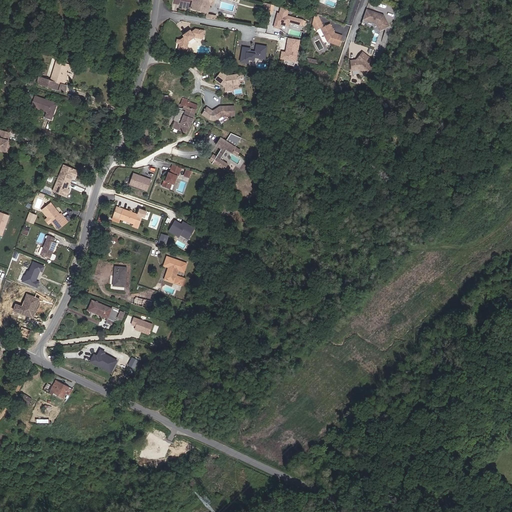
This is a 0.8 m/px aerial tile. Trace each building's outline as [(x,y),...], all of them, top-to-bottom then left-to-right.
[(215,0),(196,0),(196,1),(195,1),(192,10),(205,14),(208,0),(211,0),(215,1),(215,0)] [(211,6),(214,6),(215,1),(211,0),(208,0),(205,14),(209,15),(211,6)] [(388,28),(383,18),(380,17),(380,18),(378,17),(378,16),(366,12),(363,21),(376,26),(379,32),(388,28)] [(344,48),(347,39),(343,37),(342,39),(339,37),(339,36),(334,27),(325,31),(332,44),(344,48)] [(179,50),(188,52),(189,47),(188,46),(189,43),(190,43),(195,39),(196,38),(196,37),(205,39),(206,32),(197,30),(193,33),(192,31),(189,34),(187,36),(186,35),(184,37),(186,38),(182,41),(179,40),(178,44),(181,45),(179,50)] [(297,63),(300,41),(289,39),(288,46),(289,46),(289,49),(288,49),(287,54),(283,53),(282,60),(297,63)] [(252,65),(253,58),(258,59),(258,61),(265,63),(268,49),(260,47),(260,50),(254,49),(254,53),(243,50),(241,63),(252,65)] [(372,68),(366,63),(369,59),(363,54),(359,58),(360,59),(359,61),(359,63),(357,63),(356,62),(351,63),(352,72),(359,71),(360,70),(366,75),(372,68)] [(228,91),(235,90),(234,84),(240,83),(241,81),(240,73),(228,76),(223,72),(217,80),(227,86),(228,91)] [(31,106),(38,108),(40,99),(34,97),(31,106)] [(188,111),(197,114),(200,105),(192,102),(193,101),(185,98),(183,105),(187,106),(186,109),(188,110),(188,111)] [(40,99),(38,108),(46,111),(43,123),(49,125),(56,104),(40,99)] [(238,115),(237,106),(222,107),(215,112),(208,109),(205,117),(212,120),(216,121),(220,120),(225,116),(238,115)] [(189,133),(197,114),(188,111),(183,124),(177,122),(175,128),(189,133)] [(0,138),(0,150),(5,152),(9,141),(11,133),(1,130),(0,132),(0,134),(2,135),(1,138),(0,138)] [(242,150),(224,137),(219,144),(224,148),(218,156),(215,154),(212,159),(225,168),(229,163),(222,159),(229,148),(239,155),(242,150)] [(247,157),(237,173),(243,176),(252,160),(247,157)] [(165,182),(163,187),(172,190),(174,185),(176,186),(180,176),(181,177),(184,168),(174,164),(171,173),(170,173),(166,182),(165,182)] [(76,171),(61,165),(51,191),(66,197),(68,191),(67,191),(67,189),(66,189),(71,177),(72,177),(73,176),(74,176),(76,171)] [(149,180),(131,174),(127,185),(145,191),(149,180)] [(59,231),(67,224),(61,216),(60,217),(50,206),(42,213),(48,221),(45,223),(49,227),(51,225),(54,228),(55,227),(59,231)] [(116,215),(140,225),(144,216),(147,218),(150,211),(143,208),(140,214),(120,206),(116,215)] [(27,220),(34,223),(38,214),(30,211),(27,220)] [(9,217),(0,213),(0,235),(2,237),(9,217)] [(175,219),(169,231),(180,237),(181,235),(190,240),(196,228),(183,221),(182,222),(175,219)] [(159,241),(166,244),(169,235),(162,232),(159,241)] [(49,260),(56,243),(54,242),(55,238),(48,236),(40,255),(49,260)] [(189,263),(170,257),(167,266),(172,268),(169,279),(184,284),(187,277),(178,274),(180,270),(186,272),(189,263)] [(44,268),(34,263),(30,272),(28,273),(26,276),(27,278),(25,283),(37,288),(39,283),(36,282),(38,277),(36,277),(37,275),(38,276),(40,271),(42,272),(44,268)] [(115,266),(116,286),(124,286),(127,286),(127,266),(115,266)] [(33,318),(41,299),(27,293),(21,306),(16,304),(14,311),(33,318)] [(136,303),(144,306),(151,308),(154,300),(147,298),(139,295),(136,303)] [(88,301),(84,311),(103,317),(103,320),(108,324),(109,319),(111,319),(114,309),(88,301)] [(121,309),(117,317),(123,319),(126,311),(121,309)] [(134,316),(132,324),(136,325),(135,329),(151,333),(154,322),(134,316)] [(134,347),(139,353),(144,350),(139,343),(134,347)] [(106,366),(110,359),(102,355),(103,352),(98,350),(95,356),(92,355),(90,360),(97,363),(97,361),(106,366)] [(128,364),(133,366),(131,371),(134,372),(139,360),(132,356),(128,364)] [(110,359),(106,366),(112,369),(116,361),(110,359)] [(56,385),(52,392),(52,393),(55,395),(56,392),(66,397),(68,394),(72,387),(59,380),(56,385)] [(52,392),(56,385),(51,382),(47,389),(52,392)] [(29,405),(34,398),(26,394),(22,401),(29,405)] [(82,409),(66,405),(65,413),(81,416),(82,409)]
